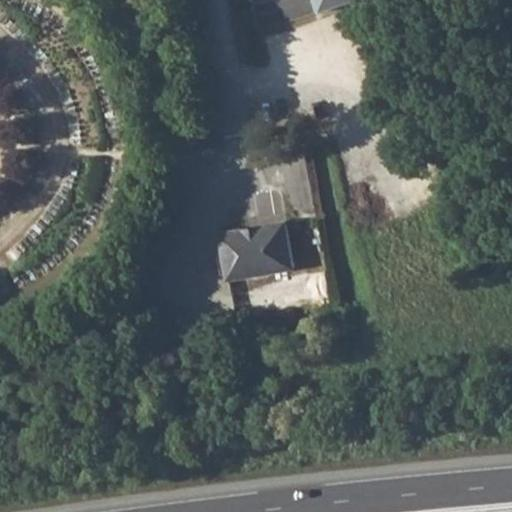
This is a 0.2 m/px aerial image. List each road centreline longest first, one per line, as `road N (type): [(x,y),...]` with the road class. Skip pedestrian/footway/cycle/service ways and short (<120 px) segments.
road 1 (motorway): [(511,485),(252,511)]
road 2 (residential): [(214,0),(241,132)]
